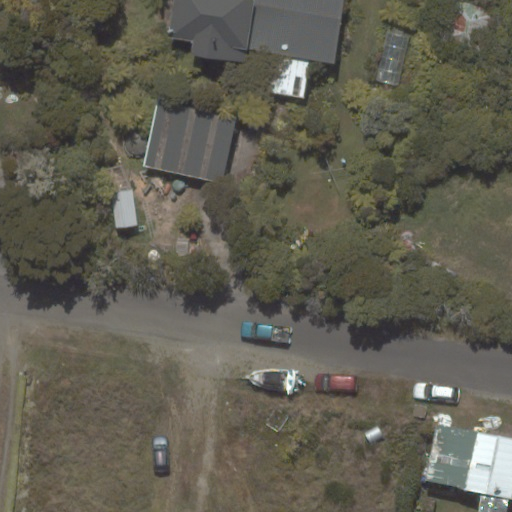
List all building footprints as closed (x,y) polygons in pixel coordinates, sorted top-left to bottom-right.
[(173,0),(166,37),(194,42),(191,54),(246,63),(249,50),(260,52),(253,89),(304,98),(310,60),(334,64),(344,0),(173,0)] [(158,99),(143,166),(224,184),(238,117),(158,99)] [(138,226),(133,189),(111,192),(116,229),(138,226)] [(511,438),(435,423),(424,481),(480,492),(509,498),(511,498),(511,438)] [(480,492),(477,511),(507,511),(509,498),(480,492)]
